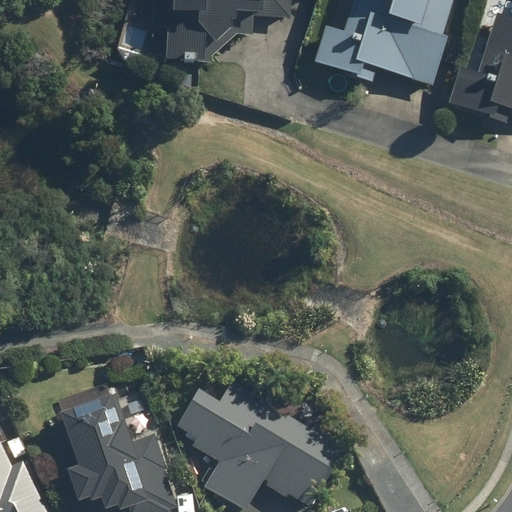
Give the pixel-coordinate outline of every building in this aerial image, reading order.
[(291,0),(171,0),(171,1),(154,1),(153,56),(167,56),(167,73),(204,74),(204,72),(211,72),(211,67),(236,43),(252,43),(253,30),(261,30),(261,24),(291,26),(291,0)] [(441,47),(455,0),(356,0),(344,43),(325,37),(315,73),(372,91),(376,77),(432,94),(447,49),(441,47)] [(511,26),(499,23),(499,28),(481,22),(475,44),(487,48),(476,84),(459,79),(448,115),(504,132),(507,121),(511,122),(511,26)] [(335,454),(234,392),(221,414),(198,400),(181,427),(201,438),(197,444),(227,463),(209,492),(239,510),(261,475),(276,484),(279,479),(288,484),(285,489),(310,504),(329,473),(325,471),(335,454)] [(174,511),(163,480),(165,479),(153,445),(131,453),(114,406),(77,419),(79,425),(59,432),(74,476),(60,481),(71,511),(174,511)] [(0,511),(45,511),(26,469),(14,475),(0,445),(0,511)] [(41,488),(48,503),(62,497),(55,482),(41,488)]
